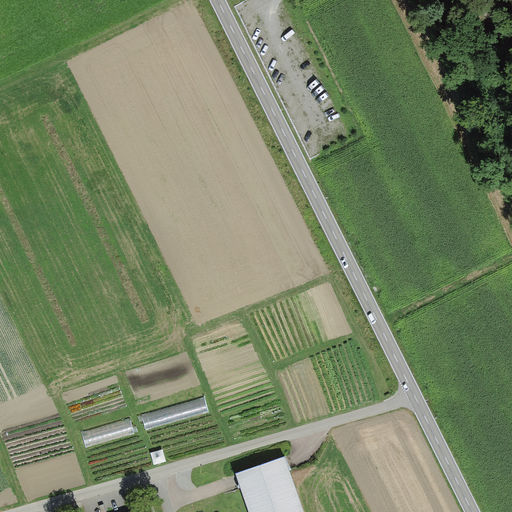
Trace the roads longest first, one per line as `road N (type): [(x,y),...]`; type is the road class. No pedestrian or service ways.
road 1 (secondary): [(217,0),(414,395)]
road 2 (unclassified): [(414,395),(16,511)]
road 3 (secondary): [(414,395),(471,511)]
